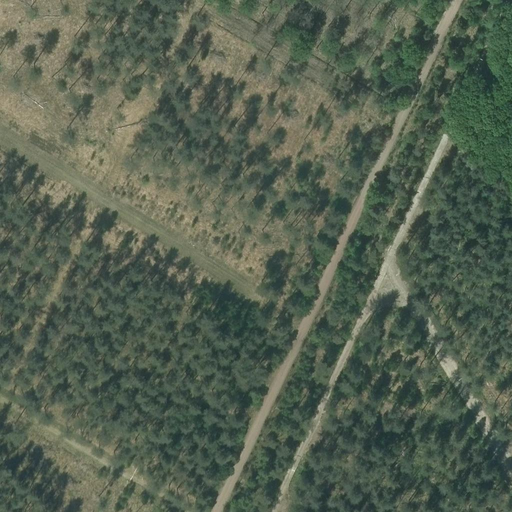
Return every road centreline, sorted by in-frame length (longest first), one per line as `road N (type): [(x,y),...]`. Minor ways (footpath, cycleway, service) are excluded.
road 1 (track): [(214,511),(455,0)]
road 2 (track): [(511,0),(272,511)]
road 3 (track): [(511,463),(387,266)]
road 4 (track): [(0,397),(189,511)]
